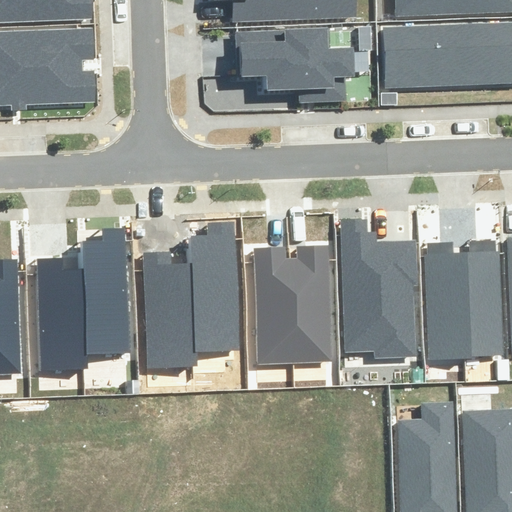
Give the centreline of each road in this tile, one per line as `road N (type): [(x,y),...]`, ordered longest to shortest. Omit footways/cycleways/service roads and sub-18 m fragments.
road 1 (residential): [(511,152),(149,166)]
road 2 (residential): [(144,0),(149,166)]
road 3 (residential): [(149,166),(0,172)]
